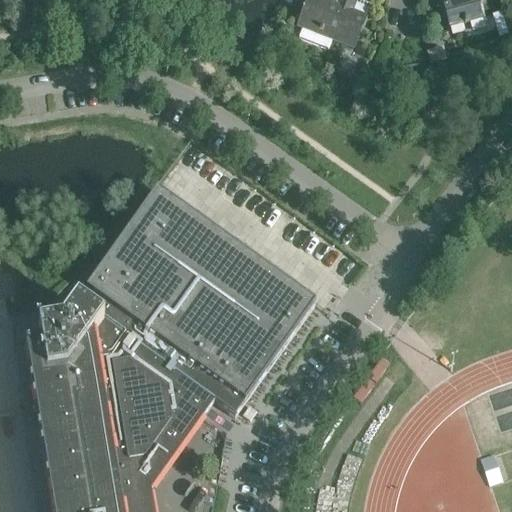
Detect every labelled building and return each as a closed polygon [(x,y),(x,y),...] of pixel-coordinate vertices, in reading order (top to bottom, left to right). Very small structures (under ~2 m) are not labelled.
[(332,41),(354,50),(371,6),(354,0),(339,0),(337,8),(316,0),(308,0),(302,17),(307,19),(299,41),(328,52),(332,41)] [(441,0),(449,27),(482,18),(477,3),(482,1),(481,0),(441,0)] [(290,29),(280,20),(270,33),(280,41),(290,29)] [(447,61),(443,50),(428,54),(431,66),(447,61)] [(348,67),(362,74),(368,63),(353,55),(348,67)] [(233,421),(311,310),(154,198),(72,313),(99,332),(102,327),(233,421)] [(153,511),(150,494),(213,407),(102,327),(99,332),(72,313),(61,329),(38,333),(40,348),(24,351),(51,511),(153,511)] [(492,476),(509,470),(499,442),(483,447),(492,476)]
